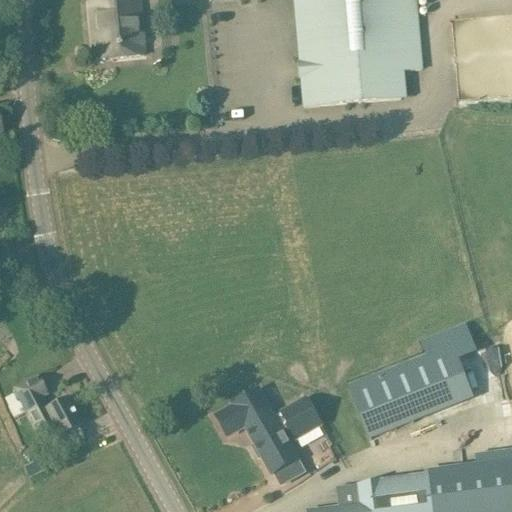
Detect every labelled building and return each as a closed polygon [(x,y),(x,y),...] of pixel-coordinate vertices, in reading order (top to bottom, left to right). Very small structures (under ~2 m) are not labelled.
[(88,0),(94,60),(143,56),(137,0),(114,0),(100,1),(99,0),(88,0)] [(209,0),(209,1),(221,0),(295,0),(304,109),(400,100),(398,73),(421,71),(415,0),(209,0)] [(421,421),(399,368),(348,389),(370,442),(421,421)] [(44,395),(36,379),(14,391),(36,432),(50,425),(57,438),(80,425),(67,400),(46,411),(39,397),(44,395)] [(306,400),(280,415),(276,396),(221,409),(226,432),(250,427),(258,441),(254,443),(256,446),(252,447),(259,459),(262,458),(272,475),(274,473),(281,486),(285,484),(305,473),(286,441),(294,436),(296,440),(321,426),(306,400)] [(511,511),(511,450),(475,455),(476,464),(482,511),(511,511)] [(53,467),(48,454),(31,462),(36,475),(53,467)] [(431,511),(426,474),(333,487),(336,508),(308,511),(431,511)]
